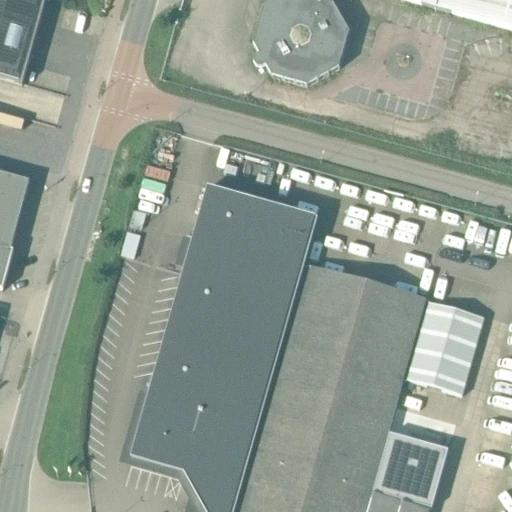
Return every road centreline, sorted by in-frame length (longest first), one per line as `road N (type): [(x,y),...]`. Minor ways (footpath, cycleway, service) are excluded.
road 1 (unclassified): [(7,511),(116,97)]
road 2 (unclassified): [(116,97),(511,203)]
